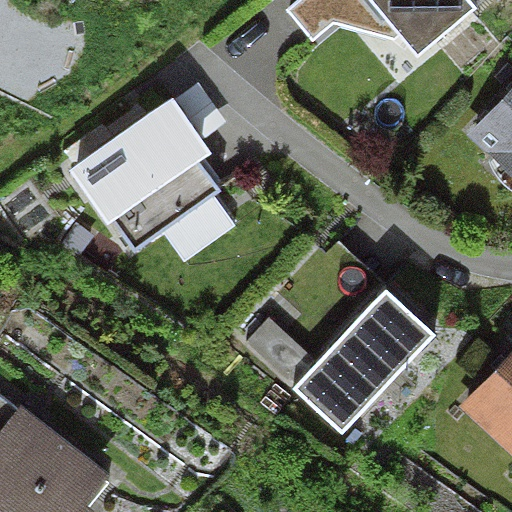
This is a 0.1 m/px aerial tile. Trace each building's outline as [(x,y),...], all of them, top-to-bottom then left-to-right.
[(475,14),(462,0),(373,0),(423,58),(475,14)] [(511,85),(470,130),(491,150),(506,150),(511,156),(511,85)] [(166,102),(70,172),(108,224),(204,154),(166,102)] [(341,430),(430,330),(381,287),(293,388),(341,430)] [(511,347),(462,402),(511,448),(511,347)] [(74,511),(77,509),(80,510),(103,480),(0,400),(0,511),(74,511)]
